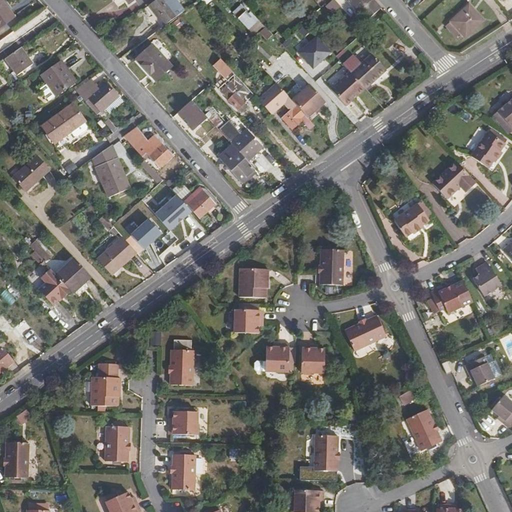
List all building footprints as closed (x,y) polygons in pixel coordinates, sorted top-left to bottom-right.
[(2,0),(0,0),(0,26),(15,16),(2,0)] [(162,0),(156,0),(148,6),(163,25),(175,17),(162,0)] [(372,0),(334,0),(351,19),(373,1),(372,0)] [(232,12),(247,29),(257,20),(242,4),(232,12)] [(468,4),(449,21),(463,37),(482,21),(468,4)] [(317,35),(298,51),(313,68),(332,53),(317,35)] [(151,44),(134,58),(154,80),(171,66),(151,44)] [(19,48),(4,58),(16,75),(31,64),(19,48)] [(372,55),(350,73),(364,89),(385,71),(372,55)] [(58,61),(37,76),(51,97),(70,83),(62,71),(64,70),(58,61)] [(364,89),(350,73),(330,91),(343,105),(354,95),(356,97),(364,89)] [(249,91),(236,76),(219,91),(239,112),(245,106),(243,103),(239,99),(249,91)] [(89,79),(79,86),(101,111),(117,97),(106,85),(99,90),(89,79)] [(290,100),(275,83),(257,100),(270,115),(282,105),(289,112),(282,119),(285,123),(291,129),(300,121),(306,127),(311,123),(306,118),(290,100)] [(308,85),(290,100),(306,118),(324,102),(308,85)] [(239,99),(243,103),(252,95),(251,93),(249,91),(239,99)] [(354,95),(343,105),(345,107),(356,97),(354,95)] [(511,95),(491,114),(496,121),(501,117),(511,128),(511,129),(511,95)] [(190,100),(176,112),(193,131),(207,118),(190,100)] [(40,126),(54,144),(70,132),(84,122),(85,122),(72,104),(40,126)] [(501,117),(496,121),(506,133),(511,128),(501,117)] [(84,122),(70,132),(74,137),(77,138),(87,130),(87,127),(84,122)] [(510,140),(492,127),(472,154),(490,166),(494,162),(495,163),(502,154),(500,152),(510,140)] [(246,130),(231,144),(247,161),(261,148),(254,140),(255,139),(246,130)] [(153,136),(136,151),(144,160),(148,156),(159,167),(171,156),(153,136)] [(253,170),(230,144),(216,157),(239,183),(253,170)] [(35,157),(12,177),(24,191),(48,170),(35,157)] [(115,159),(94,168),(109,199),(130,189),(115,159)] [(140,164),(159,185),(163,181),(144,160),(140,164)] [(477,183),(457,161),(433,183),(448,199),(455,192),(454,191),(460,186),(461,187),(466,192),(477,183)] [(198,187),(183,201),(198,217),(213,204),(198,187)] [(155,197),(139,211),(155,228),(168,216),(175,224),(189,211),(178,199),(167,209),(164,206),(166,205),(163,202),(162,203),(155,197)] [(418,203),(395,219),(405,235),(412,231),(414,232),(420,228),(419,226),(429,219),(418,203)] [(106,220),(102,216),(98,220),(102,225),(106,220)] [(106,220),(102,225),(108,231),(112,227),(106,220)] [(112,227),(116,231),(118,234),(131,229),(126,222),(112,227)] [(135,253),(121,236),(96,258),(110,275),(135,253)] [(34,240),(28,245),(44,262),(49,257),(34,240)] [(511,243),(503,251),(511,260),(511,243)] [(322,274),(321,274),(321,286),(343,286),(344,251),(322,250),(321,268),(322,268),(322,274)] [(91,278),(73,259),(55,275),(70,292),(72,294),(91,278)] [(481,275),(472,280),(483,298),(501,287),(486,264),(477,269),(481,275)] [(70,292),(55,275),(51,270),(42,278),(47,285),(40,291),(53,306),(70,292)] [(240,270),(240,299),(267,299),(267,290),(269,290),(269,271),(240,270)] [(474,303),(464,281),(446,290),(439,293),(438,291),(431,294),(434,299),(443,317),(474,303)] [(71,296),(55,310),(62,318),(78,303),(71,296)] [(443,317),(434,299),(429,302),(437,320),(443,317)] [(259,334),(260,328),(260,323),(264,323),(264,312),(240,311),(239,334),(259,334)] [(357,327),(357,326),(346,331),(355,351),(387,337),(378,317),(362,324),(357,327)] [(275,348),(272,348),(265,348),(265,369),(290,369),(290,345),(275,344),(275,348)] [(315,350),(315,346),(303,345),(302,369),(325,370),(325,350),(318,350),(315,350)] [(0,372),(13,362),(1,349),(0,349),(0,372)] [(173,374),(172,374),(172,386),(194,387),(195,352),(173,351),(172,368),(174,368),(173,374)] [(466,367),(469,375),(472,373),(475,381),(479,389),(504,378),(497,362),(494,363),(490,365),(487,358),(466,367)] [(93,378),(92,407),(119,407),(119,399),(121,398),(122,379),(119,379),(119,365),(95,365),(95,378),(93,378)] [(411,391),(399,398),(404,406),(416,400),(411,391)] [(492,411),(499,417),(505,421),(504,424),(509,428),(511,424),(511,402),(504,396),(492,411)] [(433,422),(434,422),(429,411),(408,420),(422,452),(443,442),(436,427),(435,428),(433,422)] [(19,412),(9,420),(15,427),(25,420),(19,412)] [(174,425),(170,424),(170,436),(195,436),(195,413),(175,413),(174,420),(174,425)] [(129,440),(130,440),(130,428),(107,428),(106,462),(129,463),(130,445),(129,445),(129,440)] [(338,472),(339,454),(338,454),(338,449),(339,449),(339,437),(316,436),(316,472),(338,472)] [(8,467),(7,467),(6,478),(10,479),(24,479),(29,479),(30,444),(7,443),(7,461),(8,461),(8,467)] [(175,479),(173,479),(173,491),(195,492),(196,456),(174,456),(174,473),(175,473),(175,479)] [(319,511),(320,508),(320,504),(324,504),(324,492),(295,492),(295,511),(319,511)] [(134,504),(132,500),(129,493),(110,501),(115,511),(142,511),(137,502),(134,504)]
